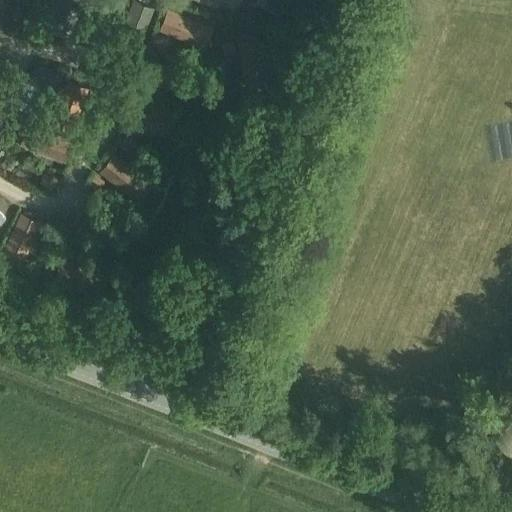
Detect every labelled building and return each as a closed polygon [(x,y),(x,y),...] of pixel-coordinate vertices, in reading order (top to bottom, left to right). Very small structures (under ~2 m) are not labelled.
[(71,0),(48,0),(47,5),(66,13),(71,0)] [(133,50),(151,1),(147,0),(129,0),(114,43),(133,50)] [(212,29),(166,11),(159,30),(204,48),(212,29)] [(259,37),(239,39),(245,87),(265,85),(259,37)] [(201,76),(155,60),(148,78),(195,95),(201,76)] [(50,65),(38,61),(34,72),(46,77),(50,65)] [(62,84),(58,95),(62,96),(53,121),(73,129),(89,87),(69,79),(66,86),(62,84)] [(174,110),(125,109),(124,131),(173,133),(174,110)] [(29,123),(21,143),(66,161),(74,141),(29,123)] [(153,183),(114,153),(101,170),(139,201),(153,183)] [(0,196),(0,241),(16,203),(0,196)] [(22,214),(3,258),(22,267),(41,223),(22,214)] [(108,276),(61,258),(53,278),(100,296),(108,276)] [(162,272),(124,293),(134,312),(173,291),(162,272)]
